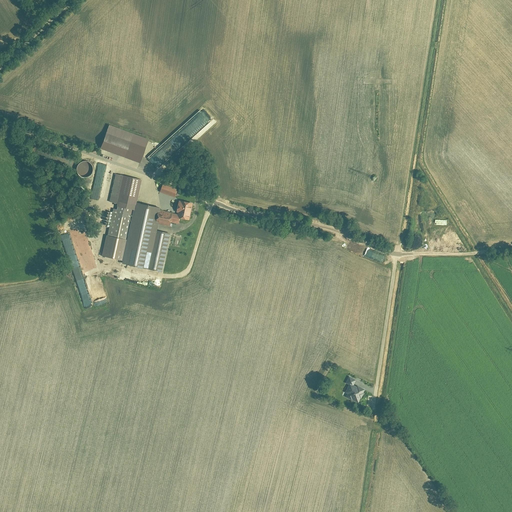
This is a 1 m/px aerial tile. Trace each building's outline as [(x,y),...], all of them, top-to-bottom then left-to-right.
[(109,125),(106,133),(144,147),(147,139),(109,125)] [(106,133),(101,148),(139,162),(144,147),(106,133)] [(101,198),(108,166),(98,164),(92,196),(101,198)] [(101,255),(121,260),(134,202),(139,179),(116,174),(109,201),(117,203),(116,209),(112,208),(101,255)] [(177,189),(163,184),(161,192),(175,197),(177,189)] [(178,223),(180,218),(188,220),(192,203),(178,200),(176,211),(178,212),(177,214),(172,213),(170,221),(178,223)] [(120,262),(148,268),(156,230),(158,223),(169,226),(170,221),(172,213),(159,210),(159,208),(134,202),(121,260),(120,262)] [(170,233),(156,230),(148,268),(161,271),(170,233)] [(88,236),(74,240),(78,253),(79,253),(88,285),(97,282),(96,279),(100,278),(88,236)] [(104,267),(102,274),(127,280),(129,273),(104,267)] [(357,387),(350,384),(346,392),(348,393),(347,397),(358,402),(365,389),(358,386),(357,387)]
